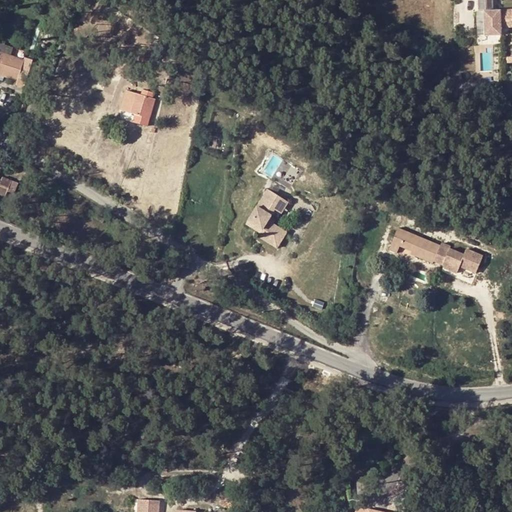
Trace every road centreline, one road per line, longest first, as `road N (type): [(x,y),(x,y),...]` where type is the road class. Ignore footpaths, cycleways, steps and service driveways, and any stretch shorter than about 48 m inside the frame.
road 1 (residential): [(201,260),(0,135)]
road 2 (unknown): [(297,345),(228,473),(141,479)]
road 3 (tertiary): [(171,293),(357,369)]
road 4 (residential): [(357,369),(354,353),(201,260)]
road 5 (tertiary): [(0,224),(171,293)]
road 6 (unknown): [(502,393),(462,434),(373,464),(362,483)]
road 7 (tertiary): [(357,369),(445,395),(511,392)]
